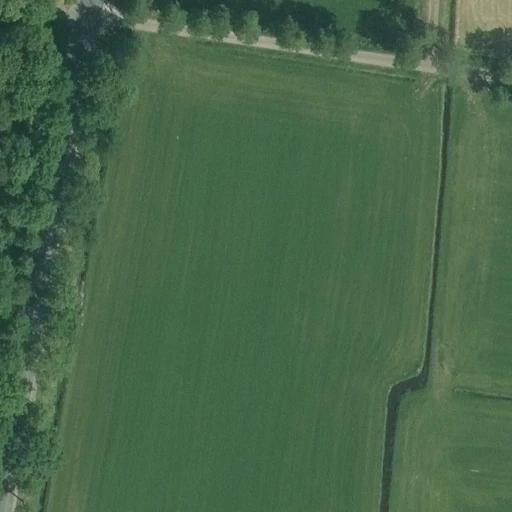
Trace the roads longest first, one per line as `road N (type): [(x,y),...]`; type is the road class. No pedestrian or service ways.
road 1 (track): [(511,78),(0,5)]
road 2 (secondary): [(0,497),(89,0)]
